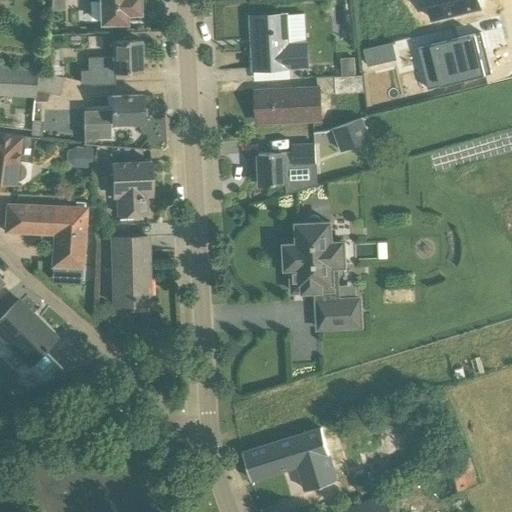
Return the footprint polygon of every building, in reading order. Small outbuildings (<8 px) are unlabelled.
[(123,23),(123,14),(137,13),(136,0),(97,0),(98,24),(123,23)] [(416,0),(417,1),(420,0),(427,0),(432,19),(481,8),(479,0),(416,0)] [(288,44),(286,15),(249,17),(249,18),(252,18),(254,51),(251,51),(252,69),(308,66),(306,43),(288,44)] [(478,42),(484,40),(480,25),(430,40),(443,81),(486,67),(478,42)] [(87,36),(87,55),(109,55),(108,35),(87,36)] [(112,84),(112,72),(139,71),(138,40),(110,41),(110,57),(85,58),(86,84),(112,84)] [(364,49),(367,65),(395,58),(391,42),(364,49)] [(30,66),(40,72),(41,72),(48,61),(37,55),(30,66)] [(355,58),(341,59),(342,75),(356,74),(355,58)] [(36,91),(38,73),(0,67),(0,94),(35,98),(36,91)] [(64,79),(40,73),(36,91),(59,96),(64,79)] [(316,77),(317,87),(253,91),(255,121),(275,120),(275,122),(318,119),(316,92),(332,91),(332,93),(360,91),(359,74),(316,77)] [(109,110),(81,111),(82,140),(110,139),(109,124),(140,123),(140,95),(108,96),(109,110)] [(362,118),(334,129),(342,151),(371,141),(362,118)] [(0,133),(0,182),(15,185),(15,181),(18,181),(19,180),(21,180),(22,179),(23,178),(24,176),(25,175),(25,174),(25,172),(25,170),(25,169),(24,167),(23,166),(21,165),(20,164),(18,164),(21,137),(40,140),(40,139),(0,133)] [(315,144),(292,145),(293,152),(257,154),(258,185),(287,184),(286,162),(293,162),(293,165),(316,164),(315,144)] [(90,170),(92,148),(75,147),(67,151),(66,162),(72,168),(75,168),(90,170)] [(148,162),(110,164),(111,198),(115,198),(116,215),(144,214),(144,196),(150,196),(148,162)] [(82,269),(85,210),(7,205),(5,232),(57,234),(56,247),(54,247),(52,267),(82,269)] [(328,222),(319,222),(319,221),(317,219),(315,217),(313,216),(310,216),(307,217),(305,218),(304,220),(303,222),(303,223),(294,224),(295,244),(282,244),(283,268),(289,268),(290,292),(292,292),(292,287),(301,286),(301,291),(315,291),(316,301),(315,301),(316,329),(359,327),(357,299),(335,300),(334,290),(335,290),(334,266),(343,265),(341,241),(329,242),(328,222)] [(143,237),(108,238),(111,306),(131,305),(131,299),(145,298),(143,237)] [(42,382),(26,366),(52,338),(52,337),(50,339),(29,319),(31,317),(15,302),(0,318),(0,341),(16,357),(6,367),(0,361),(0,385),(8,397),(42,382)] [(338,479),(338,478),(331,454),(330,454),(321,426),(241,452),(250,479),(299,463),(307,489),(338,479)] [(386,458),(405,450),(398,430),(378,437),(386,458)] [(455,492),(474,483),(465,464),(447,473),(455,492)] [(382,486),(382,485),(377,469),(354,476),(359,493),(382,486)] [(392,511),(386,495),(338,511),(392,511)]
